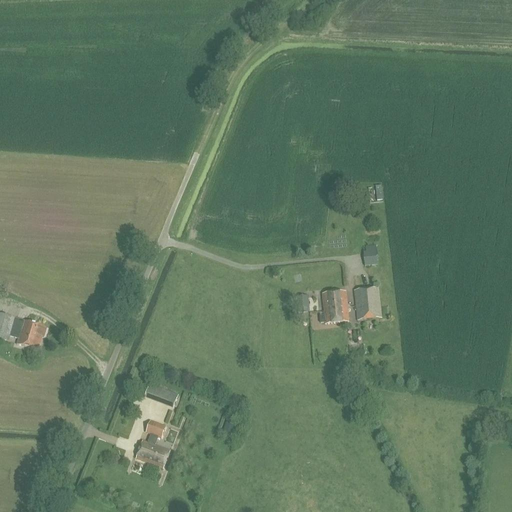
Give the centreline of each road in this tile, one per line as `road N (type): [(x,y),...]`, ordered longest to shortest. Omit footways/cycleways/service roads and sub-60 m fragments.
road 1 (unclassified): [(56,511),(199,155)]
road 2 (track): [(199,155),(246,61),(315,0)]
